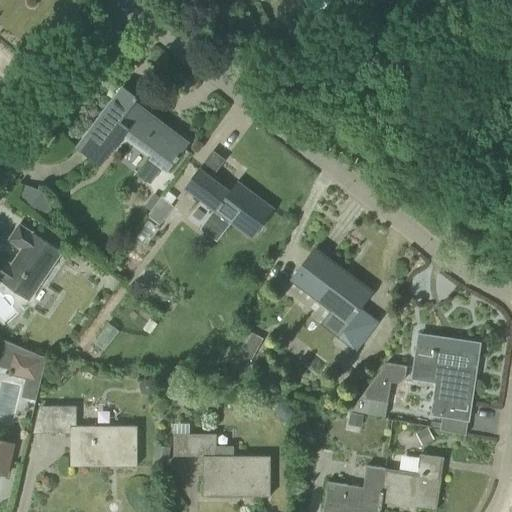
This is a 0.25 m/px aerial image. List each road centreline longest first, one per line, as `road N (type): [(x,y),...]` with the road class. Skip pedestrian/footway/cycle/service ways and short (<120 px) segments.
road 1 (residential): [(511,292),(293,140),(130,5)]
road 2 (residential): [(0,178),(130,5)]
